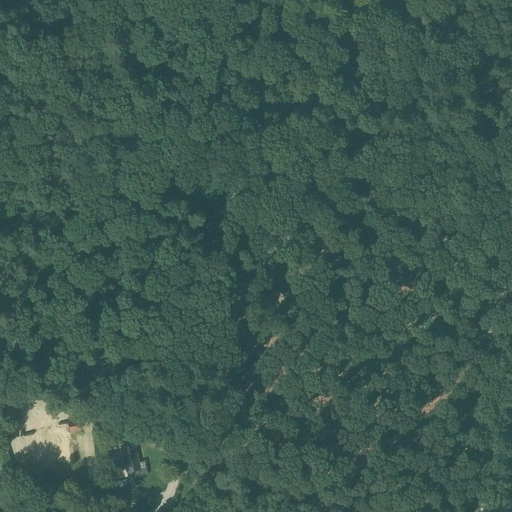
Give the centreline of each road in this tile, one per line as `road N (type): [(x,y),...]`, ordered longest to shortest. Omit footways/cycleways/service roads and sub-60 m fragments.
road 1 (track): [(99,0),(125,73),(184,189),(511,306)]
road 2 (track): [(389,511),(192,449)]
road 3 (unclassified): [(471,511),(487,401),(511,344)]
